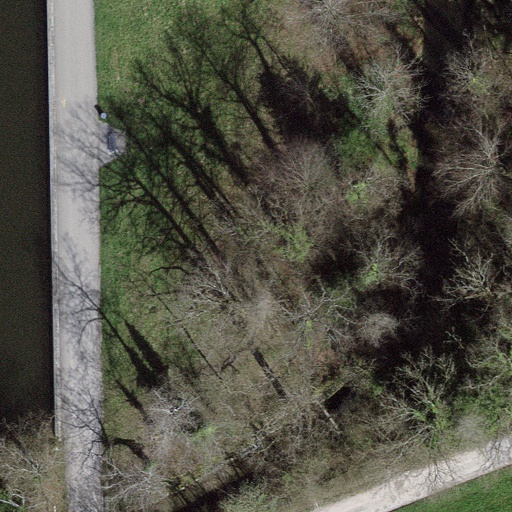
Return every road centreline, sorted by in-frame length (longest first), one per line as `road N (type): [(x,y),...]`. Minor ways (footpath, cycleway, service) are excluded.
road 1 (unclassified): [(101,511),(71,0)]
road 2 (track): [(511,446),(301,511)]
